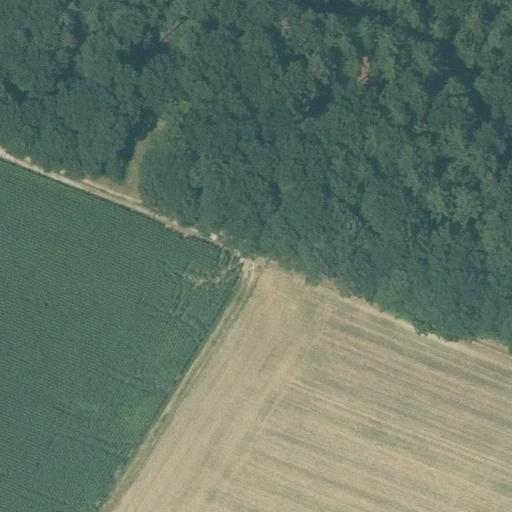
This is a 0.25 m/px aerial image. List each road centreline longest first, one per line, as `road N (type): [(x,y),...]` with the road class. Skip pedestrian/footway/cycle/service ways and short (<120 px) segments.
road 1 (track): [(0,141),(511,339)]
road 2 (track): [(271,246),(103,511)]
road 3 (track): [(127,190),(201,0)]
